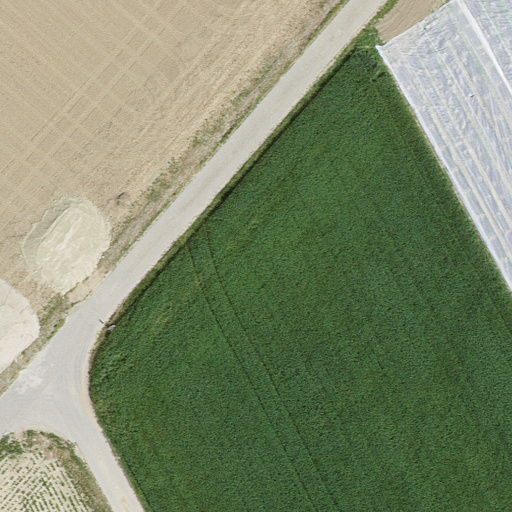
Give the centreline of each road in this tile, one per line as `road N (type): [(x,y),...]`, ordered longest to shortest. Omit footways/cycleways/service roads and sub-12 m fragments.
road 1 (track): [(0,425),(372,0)]
road 2 (track): [(134,511),(54,362)]
